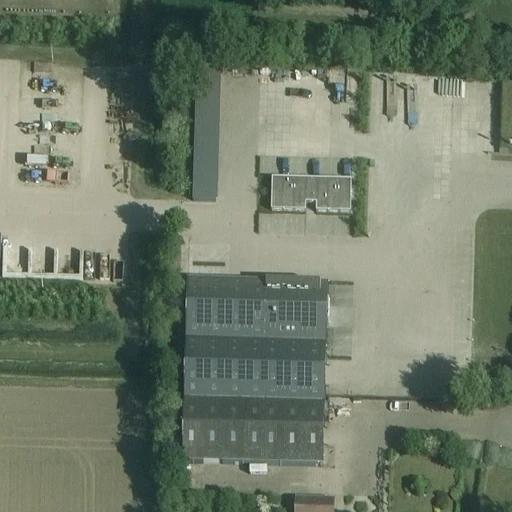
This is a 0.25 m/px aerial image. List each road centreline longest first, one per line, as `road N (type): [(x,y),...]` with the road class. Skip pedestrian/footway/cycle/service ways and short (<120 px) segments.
road 1 (track): [(137,215),(143,0)]
road 2 (track): [(0,381),(156,386)]
